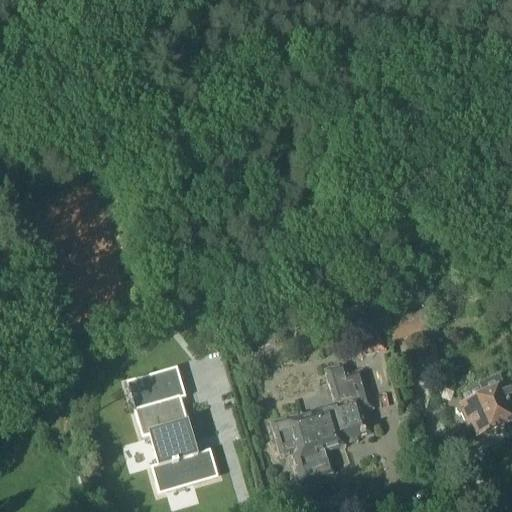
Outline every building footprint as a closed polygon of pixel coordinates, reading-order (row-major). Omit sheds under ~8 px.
[(138,249),(150,245),(147,232),(135,236),(138,249)] [(358,361),(385,354),(378,329),(371,330),(365,308),(354,311),(357,322),(351,324),(354,336),(351,336),(358,361)] [(383,322),(389,345),(428,335),(422,312),(383,322)] [(232,346),(237,362),(252,357),(247,341),(232,346)] [(348,376),(345,366),(323,372),(334,409),(302,418),(301,415),(268,425),(279,462),(290,459),(300,490),(319,485),(318,481),(332,477),(326,456),(345,451),(344,447),(373,438),(366,415),(373,413),(362,373),(348,376)] [(157,469),(150,471),(158,498),(219,481),(211,454),(197,458),(181,403),(186,402),(177,371),(125,386),(142,443),(149,440),(157,469)] [(503,388),(498,378),(457,396),(462,407),(456,410),(466,433),(470,431),(474,439),(511,422),(511,396),(507,386),(503,388)]
